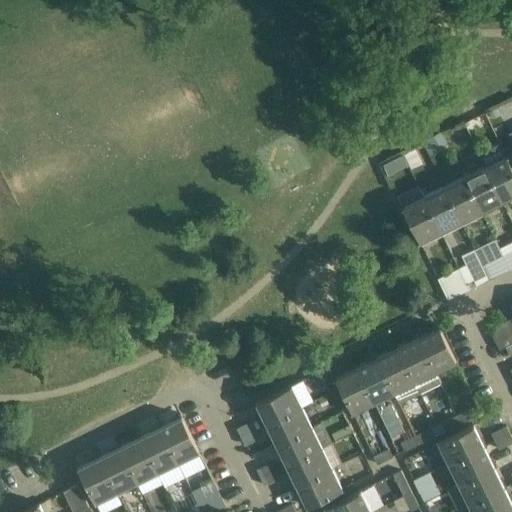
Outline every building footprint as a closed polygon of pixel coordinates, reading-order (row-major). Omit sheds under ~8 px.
[(495,108),(487,112),(491,119),(499,115),(495,108)] [(434,134),(422,140),(429,155),(441,149),(434,134)] [(421,162),(414,148),(403,153),(411,168),(421,162)] [(484,166),(502,202),(511,196),(511,168),(507,157),(506,156),(484,166)] [(481,212),(502,202),(484,166),(464,176),(481,212)] [(443,186),(461,222),(481,212),(464,176),(443,186)] [(440,232),(461,222),(443,186),(423,196),(440,232)] [(440,232),(423,196),(402,207),(421,245),(422,244),(420,242),(440,232)] [(511,260),(511,255),(506,244),(499,248),(506,263),(511,260)] [(501,272),(509,269),(506,263),(499,248),(491,252),(501,272)] [(466,264),(458,268),(466,283),(474,279),(466,264)] [(458,268),(451,271),(458,287),(466,283),(458,268)] [(437,327),(417,337),(434,372),(456,362),(437,324),(436,324),(437,327)] [(505,346),(511,342),(511,332),(495,341),(498,349),(505,346)] [(413,382),(434,372),(417,337),(396,347),(413,382)] [(376,357),(393,392),(413,382),(396,347),(376,357)] [(355,367),(372,402),(393,392),(376,357),(355,367)] [(352,413),(372,402),(355,367),(334,377),(352,413)] [(256,403),(266,423),(301,406),(291,384),(253,403),(253,404),(256,403)] [(301,406),(266,423),(276,444),(312,426),(301,406)] [(471,407),(456,415),(460,422),(475,415),(471,407)] [(180,416),(160,426),(177,462),(198,451),(190,433),(180,413),(179,414),(180,416)] [(445,430),(460,422),(456,415),(441,422),(445,430)] [(236,428),(240,436),(255,429),(251,421),(236,428)] [(437,442),(447,463),(483,445),(473,424),(437,442)] [(139,436),(157,472),(177,462),(160,426),(139,436)] [(276,444),(286,465),(322,447),(312,426),(276,444)] [(490,433),(494,440),(509,433),(506,426),(490,433)] [(429,427),(414,435),(418,443),(433,435),(429,427)] [(255,429),(240,436),(243,444),(259,436),(255,429)] [(418,443),(414,435),(408,437),(405,431),(397,436),(404,450),(418,443)] [(511,441),(511,438),(509,433),(494,440),(498,449),(511,441)] [(136,482),(157,472),(139,436),(119,446),(136,482)] [(330,443),(322,447),(286,465),(296,485),(332,468),(340,464),(330,443)] [(457,484),(493,466),(483,445),(447,463),(457,484)] [(115,492),(136,482),(119,446),(98,456),(115,492)] [(387,448),(372,455),(377,464),(392,456),(387,448)] [(94,503),(115,492),(98,456),(77,467),(94,503)] [(256,469),(260,478),(275,470),(271,462),(256,469)] [(493,466),(457,484),(467,504),(503,487),(493,466)] [(332,468),(296,485),(307,506),(343,489),(332,468)] [(275,470),(260,478),(263,485),(279,477),(275,470)] [(400,470),(392,474),(403,495),(411,492),(400,470)] [(191,490),(202,511),(209,511),(225,505),(221,497),(220,497),(212,480),(191,490)] [(62,491),(72,511),(73,511),(78,510),(88,505),(77,483),(62,491)] [(436,486),(420,494),(423,501),(439,493),(436,486)] [(467,504),(471,511),(503,511),(511,508),(511,504),(503,487),(467,504)] [(324,508),(326,511),(368,511),(370,511),(360,490),(321,509),(322,510),(324,508)] [(418,506),(411,492),(403,495),(410,510),(418,506)] [(42,511),(38,503),(19,511),(42,511)] [(294,511),(295,511),(291,503),(276,511),(294,511)]
